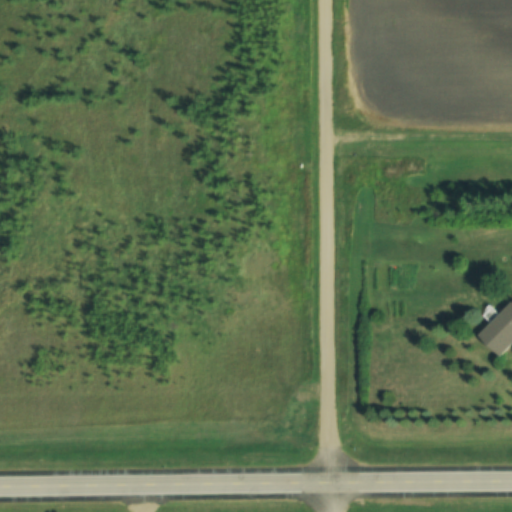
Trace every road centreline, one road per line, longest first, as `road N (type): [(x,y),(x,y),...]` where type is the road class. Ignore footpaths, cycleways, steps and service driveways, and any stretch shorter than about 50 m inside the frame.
road 1 (trunk): [(511,487),(0,494)]
road 2 (residential): [(332,511),(326,0)]
